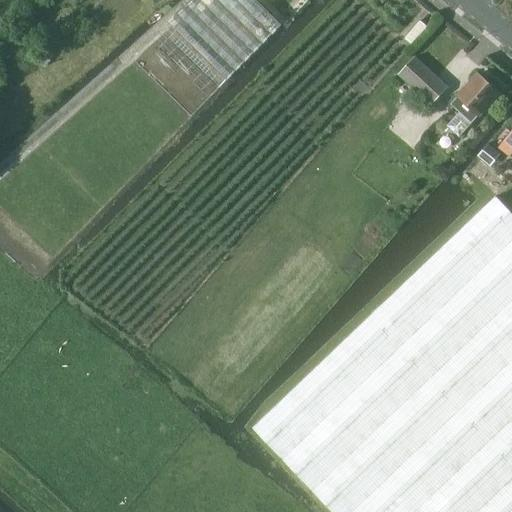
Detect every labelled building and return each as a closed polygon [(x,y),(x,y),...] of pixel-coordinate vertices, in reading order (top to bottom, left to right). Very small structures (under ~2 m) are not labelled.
[(255,0),(194,0),(0,173),(0,216),(48,264),(281,24),(255,0)] [(19,47),(11,37),(0,46),(0,50),(6,58),(19,47)] [(430,106),(447,87),(415,57),(397,76),(430,106)] [(451,104),(457,110),(459,111),(446,126),(459,137),(499,93),(478,74),(451,104)] [(511,511),(511,213),(496,196),(251,428),(330,511),(511,511)]
